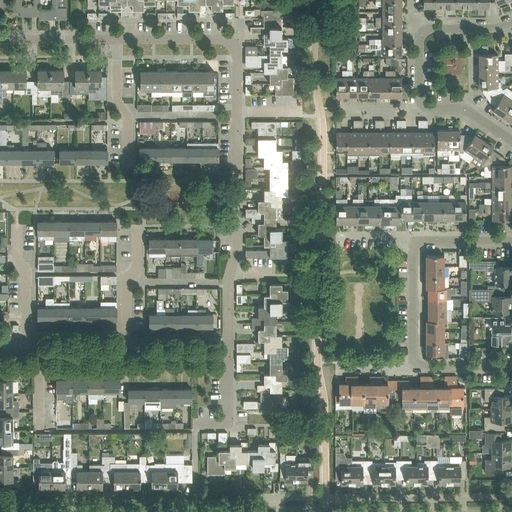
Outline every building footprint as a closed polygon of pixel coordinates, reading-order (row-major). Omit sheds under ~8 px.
[(2,0),(2,12),(13,12),(13,2),(20,2),(21,2),(20,0),(2,0)] [(20,0),(21,2),(20,2),(21,16),(31,16),(31,5),(39,5),(38,0),(20,0)] [(38,0),(39,5),(39,19),(49,19),(49,14),(57,14),(57,17),(66,17),(66,19),(66,0),(38,0)] [(127,17),(126,0),(110,0),(110,4),(110,10),(121,10),(121,17),(127,17)] [(126,0),(127,17),(133,17),(133,10),(144,10),(144,4),(143,0),(126,0)] [(200,16),(206,16),(205,0),(188,0),(189,4),(189,10),(200,10),(200,16)] [(205,0),(206,16),(212,16),(212,10),(223,10),(223,4),(222,0),(205,0)] [(375,6),(383,6),(383,11),(401,12),(401,1),(375,1),(375,6)] [(91,9),(87,9),(87,18),(96,18),(96,13),(91,13),(91,9)] [(264,16),(264,27),(282,27),(282,10),(261,10),(261,16),(264,16)] [(383,17),(376,17),(376,22),(401,22),(401,12),(383,11),(383,17)] [(376,27),(383,27),(383,33),(401,33),(401,22),(376,22),(376,27)] [(264,33),(264,44),(270,44),(275,44),(275,38),(282,38),(282,27),(264,27),(251,27),(251,33),(264,33)] [(383,39),(369,39),(369,44),(401,44),(401,33),(383,33),(383,39)] [(288,50),(288,38),(282,38),(275,38),(275,44),(270,44),(270,55),(282,55),(282,50),(288,50)] [(401,44),(369,44),(369,49),(383,49),(383,55),(401,55),(401,44)] [(511,55),(511,53),(504,53),(504,60),(498,60),(498,54),(479,54),(479,65),(505,65),(509,65),(511,65),(511,55)] [(270,55),(257,55),(251,55),(245,55),(245,64),(257,64),(257,61),(264,61),(264,72),(270,72),(275,72),(275,67),(282,67),(282,66),(282,55),(270,55)] [(347,58),(347,64),(347,96),(358,96),(358,77),(352,77),(352,70),(352,58),(347,58)] [(467,88),(467,62),(454,62),(453,71),(448,71),(448,88),(467,88)] [(347,96),(347,64),(342,64),(342,77),(336,77),(336,96),(347,96)] [(374,64),(369,64),(369,70),(369,96),(380,96),(380,77),(374,77),(374,70),(374,64)] [(505,70),(505,65),(479,65),(479,76),(498,76),(498,70),(505,70)] [(270,72),(270,84),(275,84),(275,83),(280,83),(281,78),(288,78),(288,77),(288,66),(282,66),(282,67),(275,67),(275,72),(270,72)] [(140,90),(151,90),(151,71),(144,71),(144,68),(137,68),(137,74),(140,74),(140,90)] [(158,71),(151,71),(151,90),(161,90),(161,68),(158,68),(158,71)] [(165,71),(165,68),(161,68),(161,90),(172,90),(172,71),(165,71)] [(179,71),(172,71),(172,90),(182,89),(182,68),(179,68),(179,71)] [(186,68),(182,68),(182,89),(193,89),(193,71),(186,71),(186,68)] [(199,71),(193,71),(193,89),(203,89),(203,68),(199,68),(199,71)] [(207,71),(207,68),(203,68),(203,89),(203,95),(214,95),(214,71),(207,71)] [(6,89),(13,89),(13,70),(1,70),(1,81),(0,80),(0,103),(1,104),(1,97),(6,97),(6,89)] [(26,70),(13,70),(13,89),(25,89),(25,95),(32,95),(32,81),(26,81),(26,70)] [(32,104),(36,104),(36,95),(38,95),(38,96),(50,96),(50,94),(50,70),(38,70),(38,81),(32,81),(32,95),(32,104)] [(66,97),(68,98),(69,98),(69,81),(64,81),(64,70),(50,70),(50,94),(58,94),(59,97),(64,97),(66,97)] [(69,98),(70,99),(70,94),(88,94),(88,88),(88,70),(76,70),(76,81),(69,81),(69,98)] [(96,88),(96,94),(107,94),(107,76),(101,76),(101,70),(88,70),(88,88),(96,88)] [(364,70),(364,77),(358,77),(358,96),(369,96),(369,70),(364,70)] [(385,70),(385,77),(380,77),(380,96),(390,96),(390,70),(385,70)] [(396,77),(396,70),(390,70),(390,96),(402,96),(402,77),(396,77)] [(483,92),(487,97),(503,89),(501,87),(500,87),(500,82),(498,82),(498,76),(479,76),(479,87),(483,87),(483,92)] [(280,83),(275,83),(275,84),(275,95),(294,95),(294,77),(288,77),(288,78),(281,78),(280,83)] [(498,114),(498,113),(502,116),(511,100),(511,99),(504,94),(505,92),(503,89),(487,97),(490,102),(495,106),(493,109),(494,110),(493,111),(494,113),(496,114),(498,114)] [(511,121),(511,100),(502,116),(506,118),(505,119),(506,121),(508,122),(510,122),(510,121),(511,122),(511,121)] [(258,128),(258,138),(276,138),(276,121),(251,121),(251,127),(258,128)] [(155,133),(155,127),(155,122),(140,122),(140,133),(155,133)] [(448,130),(448,149),(459,149),(460,149),(460,134),(460,130),(453,130),(453,126),(448,126),(448,130)] [(437,155),(448,154),(448,149),(448,130),(437,130),(437,140),(437,155)] [(347,151),(347,132),(336,132),(336,151),(347,151)] [(347,151),(347,155),(358,155),(358,132),(347,132),(347,151)] [(358,132),(358,155),(369,155),(369,132),(358,132)] [(369,155),(379,155),(379,151),(380,151),(380,132),(369,132),(369,155)] [(391,151),(390,132),(380,132),(380,151),(391,151)] [(390,132),(391,151),(391,155),(401,155),(401,132),(390,132)] [(401,132),(401,155),(412,155),(412,132),(401,132)] [(412,132),(412,155),(423,155),(423,151),(423,132),(412,132)] [(423,151),(423,155),(434,155),(434,132),(423,132),(423,151)] [(472,138),(466,134),(460,134),(460,149),(459,149),(459,152),(463,152),(465,150),(474,156),(484,140),(480,138),(481,137),(480,135),(478,134),(476,134),(476,135),(475,134),(472,138)] [(270,149),(276,149),(276,138),(258,138),(246,138),(246,145),(258,144),(258,156),(264,155),(270,155),(270,149)] [(482,167),(486,166),(490,164),(497,153),(492,149),(493,147),(492,146),(493,145),(492,143),(490,142),(488,142),(488,143),(484,140),(474,156),(482,162),(481,164),(482,167)] [(44,142),(37,142),(37,150),(38,150),(38,163),(54,163),(54,150),(46,150),(46,144),(44,142)] [(187,148),(187,160),(203,160),(203,142),(187,142),(187,148)] [(218,142),(203,142),(203,160),(219,160),(218,142)] [(140,148),(140,161),(156,161),(156,148),(140,148)] [(156,148),(156,161),(171,161),(171,148),(156,148)] [(171,148),(171,161),(187,160),(187,148),(171,148)] [(282,149),(276,149),(270,149),(270,155),(264,155),(264,167),(270,167),(276,167),(276,160),(282,160),(282,149)] [(300,149),(292,149),(292,160),(300,160),(300,149)] [(6,163),(22,163),(22,150),(6,150),(6,163)] [(38,150),(37,150),(22,150),(22,163),(38,163),(38,150)] [(60,150),(60,163),(75,163),(75,150),(60,150)] [(91,150),(75,150),(75,163),(91,163),(91,150)] [(107,150),(91,150),(91,163),(107,163),(107,150)] [(490,164),(486,166),(489,170),(492,170),(492,176),(511,176),(511,172),(511,171),(511,166),(511,165),(505,165),(505,158),(497,153),(490,164)] [(288,160),(282,160),(276,160),(276,167),(270,167),(270,178),(282,178),(282,172),(288,172),(288,160)] [(474,183),(474,187),(485,187),(511,187),(511,176),(492,176),(492,182),(479,182),(479,183),(474,183)] [(288,183),(282,183),(282,178),(270,178),(270,189),(276,189),(276,195),(282,195),(288,195),(288,183)] [(492,198),(511,198),(511,187),(485,187),(485,192),(492,192),(492,198)] [(401,188),(401,194),(401,198),(401,219),(408,219),(408,223),(412,223),(412,201),(406,201),(406,194),(405,194),(405,188),(401,188)] [(276,206),(282,206),(282,195),(276,195),(276,189),(270,189),(264,189),(264,200),(270,200),(270,206),(276,206)] [(422,190),(417,190),(417,201),(412,201),(412,223),(416,223),(416,219),(422,219),(422,194),(422,190)] [(396,198),(390,198),(390,205),(390,227),(394,227),(394,223),(401,223),(401,219),(401,198),(401,194),(396,194),(396,198)] [(433,223),(433,194),(422,194),(422,219),(429,219),(429,223),(433,223)] [(444,194),(439,194),(433,194),(433,223),(437,223),(437,219),(444,219),(444,194)] [(455,201),(455,194),(444,194),(444,219),(451,219),(451,223),(455,223),(455,201)] [(460,201),(455,201),(455,223),(459,223),(459,219),(466,219),(466,194),(460,194),(460,201)] [(373,223),(379,223),(379,198),(374,198),(374,205),(369,205),(369,227),(373,227),(373,223)] [(390,205),(390,198),(379,198),(379,223),(386,223),(386,227),(390,227),(390,205)] [(479,204),(479,209),(485,209),(511,209),(511,208),(511,207),(511,202),(511,198),(492,198),(492,204),(479,204)] [(343,227),(347,227),(347,205),(342,205),(342,199),(336,199),(336,223),(343,223),(343,227)] [(353,205),(347,205),(347,227),(351,227),(351,223),(358,223),(358,199),(353,199),(353,205)] [(363,199),(358,199),(358,223),(365,223),(365,227),(369,227),(369,205),(363,205),(363,199)] [(270,200),(264,200),(258,200),(258,211),(245,211),(245,217),(252,217),(276,217),(282,217),(282,206),(276,206),(270,206),(270,200)] [(511,209),(485,209),(485,214),(492,214),(492,220),(511,220),(511,215),(511,214),(511,209)] [(258,223),(258,234),(264,234),(269,234),(269,228),(276,228),(276,217),(252,217),(252,223),(258,223)] [(38,240),(54,240),(54,234),(54,221),(38,221),(38,234),(38,240)] [(69,234),(69,221),(54,221),(54,234),(69,234)] [(69,240),(85,240),(85,234),(85,221),(69,221),(69,234),(69,240)] [(85,234),(101,234),(101,221),(85,221),(85,234)] [(101,221),(101,234),(101,241),(109,241),(109,234),(117,234),(117,221),(101,221)] [(275,239),(282,239),(282,228),(276,228),(269,228),(269,234),(264,234),(264,246),(270,246),(275,246),(275,239)] [(150,252),(166,252),(166,239),(150,239),(150,252)] [(166,252),(166,256),(181,256),(181,239),(166,239),(166,252)] [(181,256),(196,256),(196,252),(197,252),(197,239),(181,239),(181,256)] [(196,252),(196,256),(197,256),(197,264),(203,264),(203,252),(213,252),(213,239),(197,239),(197,252),(196,252)] [(275,239),(275,246),(270,246),(270,257),(282,257),(282,251),(288,251),(288,239),(282,239),(275,239)] [(258,257),(258,250),(251,250),(251,248),(246,248),(246,257),(258,257)] [(426,262),(424,262),(424,266),(444,266),(444,255),(426,255),(426,262)] [(469,269),(487,269),(487,271),(495,271),(495,285),(511,285),(511,267),(498,267),(498,261),(469,261),(469,269)] [(424,270),(426,270),(426,277),(444,277),(444,266),(424,266),(424,270)] [(173,269),(166,268),(166,278),(181,278),(181,272),(181,267),(173,267),(173,269)] [(54,281),(54,276),(38,276),(38,286),(54,286),(54,281)] [(85,292),(85,276),(69,276),(69,281),(69,287),(76,287),(76,281),(80,281),(80,293),(85,293),(85,292)] [(101,276),(85,276),(85,292),(91,292),(91,281),(96,281),(96,288),(101,288),(101,281),(101,276)] [(444,288),(444,277),(426,277),(426,288),(428,288),(444,288)] [(282,284),(270,284),(270,295),(276,295),(276,301),(282,301),(288,301),(288,289),(282,289),(282,284)] [(181,288),(165,288),(165,293),(175,293),(175,298),(181,298),(181,293),(181,288)] [(446,299),(446,288),(444,288),(428,288),(428,299),(446,299)] [(500,289),(469,289),(469,301),(492,301),(493,313),(511,313),(511,295),(500,295),(500,289)] [(276,312),(282,312),(282,301),(276,301),(276,295),(270,295),(264,295),(264,306),(270,306),(270,313),(276,313),(276,312)] [(54,320),(54,302),(53,302),(53,298),(45,298),(45,307),(38,307),(38,320),(54,320)] [(428,299),(428,310),(446,310),(446,299),(428,299)] [(69,302),(54,302),(54,320),(70,320),(69,307),(69,302)] [(252,323),(276,323),(276,313),(270,313),(270,306),(264,306),(258,306),(258,317),(251,317),(252,323)] [(85,320),(85,307),(69,307),(70,320),(85,320)] [(101,320),(101,307),(85,307),(85,320),(101,320)] [(117,307),(101,307),(101,320),(117,320),(117,307)] [(165,327),(181,327),(181,314),(174,314),(174,308),(165,308),(165,309),(165,327)] [(165,309),(157,309),(157,314),(150,314),(150,327),(165,327),(165,309)] [(197,310),(188,309),(188,314),(181,314),(181,327),(197,327),(197,310)] [(206,314),(206,310),(197,310),(197,327),(213,327),(213,314),(206,314)] [(428,310),(428,320),(428,321),(444,321),(451,321),(451,310),(446,310),(428,310)] [(495,317),(484,317),(491,324),(491,334),(491,344),(502,344),(504,343),(506,343),(508,341),(510,340),(510,338),(511,335),(511,323),(505,323),(505,317),(495,317)] [(426,332),(444,332),(444,321),(428,321),(428,320),(426,320),(426,332)] [(258,340),(264,340),(270,340),(270,334),(276,334),(276,323),(252,323),(252,329),(258,329),(258,340)] [(426,342),(444,342),(444,332),(426,332),(426,342)] [(264,352),(270,352),(276,352),(276,345),(282,345),(282,334),(276,334),(270,334),(270,340),(264,340),(264,352)] [(435,357),(435,358),(448,358),(448,342),(444,342),(426,342),(426,354),(435,354),(435,357)] [(253,343),(237,343),(237,352),(253,352),(253,343)] [(270,352),(270,363),(282,363),(282,357),(288,357),(288,345),(282,345),(276,345),(276,352),(270,352)] [(288,368),(282,368),(282,363),(270,363),(270,374),(276,374),(276,380),(282,380),(288,380),(288,368)] [(6,380),(0,379),(0,392),(14,393),(14,380),(19,380),(19,374),(6,374),(6,380)] [(276,374),(270,374),(264,374),(264,385),(257,385),(257,391),(261,391),(282,391),(282,380),(276,380),(276,374)] [(388,398),(400,398),(400,389),(388,389),(388,384),(380,384),(380,382),(382,380),(382,376),(376,377),(376,406),(388,406),(388,402),(388,398)] [(415,413),(427,413),(427,410),(427,376),(420,376),(421,380),(421,384),(422,386),(422,388),(415,388),(415,410),(415,413)] [(429,414),(436,414),(436,410),(439,410),(439,406),(439,388),(431,388),(431,386),(433,384),(433,376),(427,376),(427,410),(429,410),(429,414)] [(446,388),(439,388),(439,406),(439,410),(451,410),(451,376),(444,376),(445,384),(446,386),(446,388)] [(451,376),(451,410),(451,412),(461,412),(461,406),(466,406),(466,394),(463,394),(463,388),(457,388),(457,380),(457,376),(451,376)] [(340,394),(335,394),(335,408),(352,408),(352,377),(346,377),(346,380),(348,382),(348,384),(339,384),(340,394)] [(358,377),(352,377),(352,408),(364,408),(364,384),(356,384),(356,382),(358,380),(358,377)] [(364,412),(376,412),(376,406),(376,377),(370,377),(370,380),(372,382),(372,384),(364,384),(364,408),(364,412)] [(73,402),(73,392),(72,379),(57,379),(57,399),(66,399),(66,402),(73,402)] [(88,392),(88,398),(89,398),(89,379),(72,379),(73,392),(88,392)] [(89,398),(104,398),(104,392),(104,379),(89,379),(89,398)] [(120,379),(104,379),(104,392),(120,392),(120,379)] [(403,406),(403,410),(415,410),(415,388),(407,388),(407,386),(409,384),(409,380),(402,381),(402,389),(402,406),(403,406)] [(153,389),(144,389),(144,402),(160,402),(160,389),(160,387),(153,387),(153,389)] [(491,401),(491,409),(511,409),(511,396),(500,396),(500,388),(484,388),(484,398),(484,401),(491,401)] [(129,389),(129,402),(130,402),(144,402),(144,389),(129,389)] [(160,389),(160,402),(176,402),(176,389),(160,389)] [(192,389),(176,389),(176,402),(192,402),(192,389)] [(243,408),(282,408),(282,391),(261,391),(261,402),(258,402),(258,401),(244,401),(243,408)] [(0,405),(6,405),(6,412),(19,412),(19,405),(14,405),(14,393),(0,392),(0,405)] [(500,421),(511,421),(511,409),(491,409),(491,416),(484,416),(484,430),(490,430),(500,430),(500,421)] [(0,417),(0,430),(14,430),(14,417),(19,417),(19,412),(6,412),(6,417),(0,417)] [(144,423),(144,428),(152,428),(152,417),(144,417),(144,423)] [(105,418),(104,418),(96,418),(96,428),(105,428),(105,418)] [(19,449),(19,447),(19,443),(14,443),(14,430),(0,430),(0,442),(2,443),(2,449),(19,449)] [(227,438),(227,432),(218,432),(218,444),(226,444),(226,438),(227,438)] [(482,452),(492,452),(511,452),(511,439),(500,439),(500,432),(485,432),(485,444),(482,444),(482,452)] [(53,460),(52,462),(52,471),(53,471),(53,488),(65,488),(65,477),(72,477),(72,465),(70,465),(70,433),(64,433),(64,462),(59,462),(58,460),(53,460)] [(153,438),(153,433),(146,433),(146,445),(151,445),(152,444),(153,442),(154,440),(154,438),(153,438)] [(247,462),(247,450),(247,442),(241,442),(241,444),(230,444),(230,450),(230,456),(236,456),(236,462),(247,462)] [(269,444),(258,444),(258,450),(258,456),(264,456),(264,462),(275,462),(275,442),(269,442),(269,444)] [(24,454),(24,447),(19,447),(19,449),(2,449),(1,455),(0,454),(0,467),(14,468),(14,455),(19,455),(19,454),(24,454)] [(341,484),(352,484),(352,461),(351,461),(351,457),(346,457),(344,452),(340,452),(340,447),(335,447),(336,474),(341,474),(341,484)] [(225,468),(236,468),(236,462),(236,456),(230,456),(230,450),(219,450),(219,456),(219,462),(225,462),(225,468)] [(264,468),(264,462),(264,456),(258,456),(258,450),(247,450),(247,462),(252,462),(252,468),(264,468)] [(280,452),(280,477),(286,477),(286,481),(296,481),(296,462),(297,462),(297,459),(285,459),(284,452),(280,452)] [(511,452),(492,452),(492,459),(485,459),(485,472),(500,472),(500,465),(511,465),(511,452)] [(77,477),(77,488),(90,488),(90,470),(89,470),(83,470),(83,464),(78,464),(78,453),(72,453),(72,465),(72,477),(77,477)] [(102,465),(89,464),(89,470),(90,470),(90,488),(102,488),(102,477),(108,477),(109,477),(109,456),(102,456),(102,465)] [(115,463),(114,456),(109,456),(109,477),(108,477),(108,482),(115,482),(115,488),(128,488),(128,463),(115,463)] [(139,456),(139,462),(128,463),(128,488),(140,488),(140,482),(146,482),(146,464),(146,456),(139,456)] [(225,474),(225,468),(225,462),(219,462),(219,456),(207,456),(207,474),(225,474)] [(39,482),(39,488),(53,488),(53,471),(52,471),(40,471),(40,465),(40,458),(33,458),(33,482),(39,482)] [(297,462),(296,462),(296,481),(307,481),(307,471),(313,471),(313,458),(303,458),(303,462),(297,462)] [(358,460),(358,461),(352,461),(352,484),(362,484),(362,474),(368,474),(368,470),(368,460),(358,460)] [(374,470),(374,484),(385,484),(384,463),(372,463),(372,460),(368,460),(368,470),(374,470)] [(396,463),(384,463),(385,484),(395,484),(395,469),(399,469),(399,474),(401,474),(401,460),(396,460),(396,463)] [(411,466),(411,460),(401,460),(401,474),(407,474),(407,484),(417,484),(417,466),(411,466)] [(429,462),(417,462),(417,466),(417,484),(428,484),(428,469),(433,469),(433,460),(429,460),(429,462)] [(438,460),(433,460),(433,469),(439,469),(439,484),(450,484),(450,462),(438,462),(438,460)] [(462,462),(450,462),(450,484),(460,484),(460,469),(466,469),(466,460),(462,460),(462,462)] [(155,463),(154,464),(146,464),(146,482),(152,482),(152,488),(165,488),(165,469),(164,469),(164,463),(155,463)] [(177,464),(177,469),(165,469),(165,488),(177,488),(177,482),(184,482),(184,464),(177,464)] [(19,480),(14,480),(14,468),(0,467),(0,480),(6,480),(6,486),(19,486),(19,480)]
